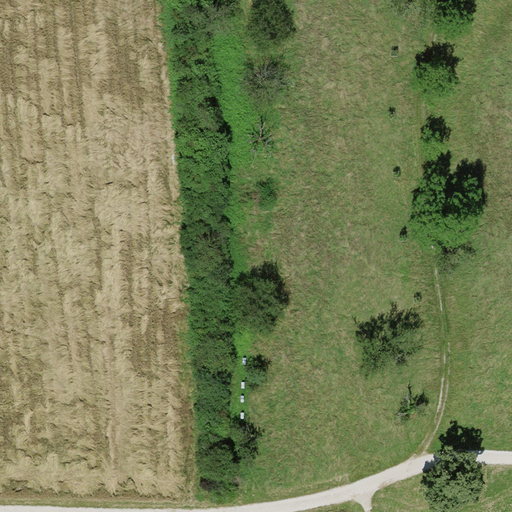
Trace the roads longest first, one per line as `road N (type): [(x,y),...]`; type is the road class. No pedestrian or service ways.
road 1 (track): [(444,0),(428,43),(421,107),(444,374),(423,444),(402,471)]
road 2 (track): [(232,511),(368,486),(424,461),(511,458)]
